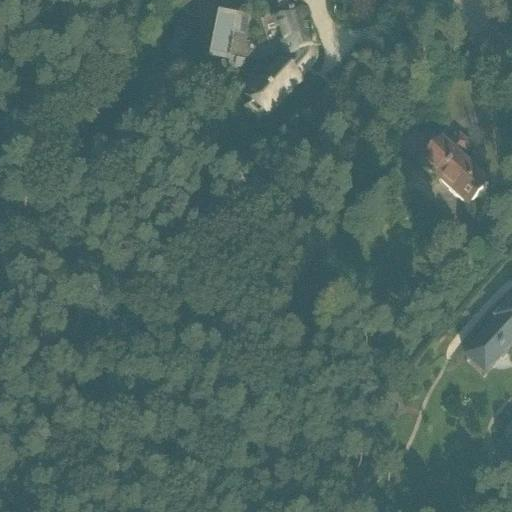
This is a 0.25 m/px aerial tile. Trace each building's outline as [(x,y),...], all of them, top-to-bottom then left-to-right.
[(252,103),(247,110),(259,121),(265,114),(268,117),(310,68),(311,67),(312,65),(313,63),(314,61),(314,58),(315,56),(315,54),(314,52),(314,49),(315,49),(300,6),(303,5),(301,0),(274,0),(279,13),(285,11),(288,20),(277,24),(289,58),(290,58),(291,61),(284,68),(281,65),(250,101),(252,103)] [(469,211),(493,185),(442,138),(418,165),(469,211)] [(124,237),(111,247),(121,259),(134,248),(124,237)] [(409,301),(426,317),(439,303),(422,287),(409,301)] [(477,350),(473,354),(491,371),(493,369),(495,367),(501,360),(502,361),(511,350),(511,349),(511,348),(511,436),(507,442),(511,446),(511,306),(496,324),(499,326),(494,332),(493,331),(482,343),(483,344),(477,350)]
